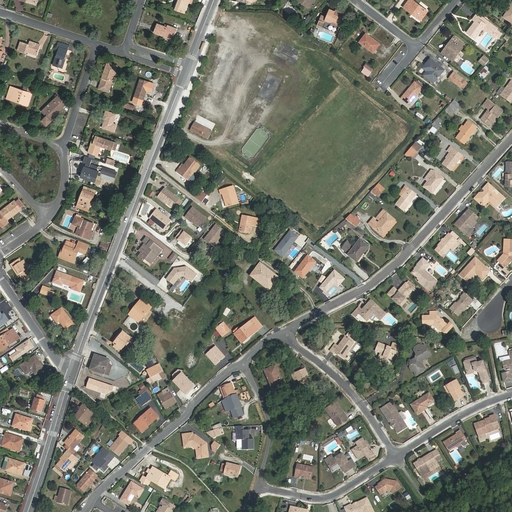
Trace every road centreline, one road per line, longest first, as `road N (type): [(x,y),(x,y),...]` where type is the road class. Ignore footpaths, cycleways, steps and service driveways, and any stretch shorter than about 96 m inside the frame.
road 1 (unclassified): [(184,75),(72,366)]
road 2 (residential): [(286,335),(400,260),(511,137)]
road 3 (residential): [(84,511),(243,364)]
road 4 (residential): [(286,335),(351,392),(395,456)]
road 5 (residential): [(256,486),(327,498),(395,456)]
road 6 (tertiary): [(72,366),(27,511)]
road 7 (residential): [(355,0),(416,46),(454,0)]
road 8 (residential): [(395,456),(511,393)]
road 9 (residential): [(256,486),(268,420),(243,364)]
